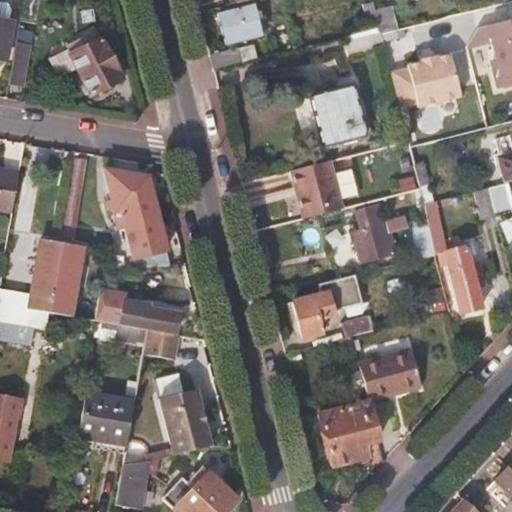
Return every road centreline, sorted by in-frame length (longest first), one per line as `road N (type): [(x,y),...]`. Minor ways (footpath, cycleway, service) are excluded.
road 1 (residential): [(283,511),(193,152)]
road 2 (residential): [(0,117),(193,152)]
road 3 (residential): [(387,511),(511,378)]
road 4 (residential): [(193,152),(154,0)]
